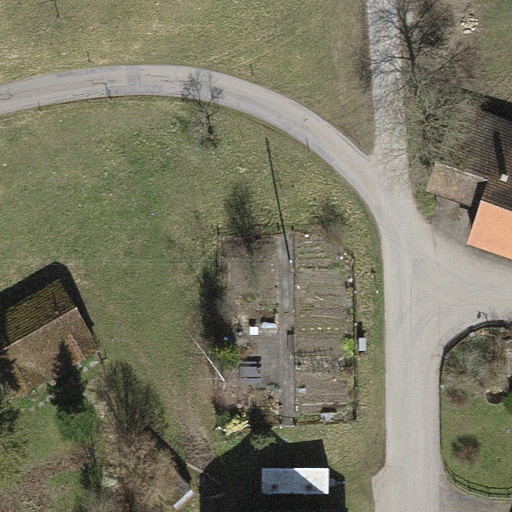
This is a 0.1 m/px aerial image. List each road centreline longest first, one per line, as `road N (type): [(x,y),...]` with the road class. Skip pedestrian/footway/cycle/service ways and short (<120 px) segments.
road 1 (residential): [(393,201),(321,134),(232,89),(108,77),(0,97)]
road 2 (residential): [(409,511),(393,201)]
road 3 (residential): [(393,201),(382,0)]
